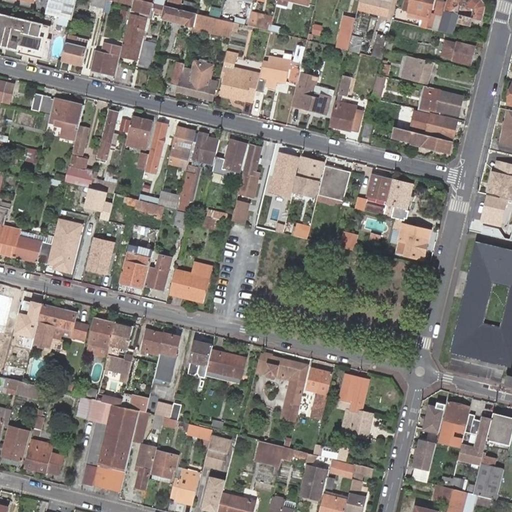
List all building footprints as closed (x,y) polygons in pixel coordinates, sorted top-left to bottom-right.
[(51,0),(48,15),(73,21),(78,0),(51,0)] [(93,0),(92,5),(107,9),(108,0),(93,0)] [(108,0),(107,8),(106,12),(109,12),(112,0),(132,5),(133,0),(108,0)] [(145,1),(141,0),(133,0),(132,5),(131,10),(149,15),(150,10),(154,11),(153,14),(163,17),(166,8),(152,4),(145,2),(145,1)] [(182,0),(181,0),(169,0),(168,6),(180,9),(182,0)] [(359,0),(359,3),(387,10),(389,1),(389,0),(359,0)] [(410,3),(408,13),(428,18),(429,12),(431,0),(403,0),(403,1),(410,3)] [(481,0),(479,0),(447,0),(447,2),(444,16),(440,30),(454,34),(457,22),(459,15),(472,18),(481,20),(485,6),(481,0)] [(185,1),(183,10),(194,12),(195,8),(196,3),(185,1)] [(444,15),(447,3),(438,1),(435,13),(444,15)] [(387,10),(359,3),(357,11),(385,17),(387,10)] [(166,8),(163,17),(162,21),(174,24),(174,25),(178,26),(178,25),(194,29),(197,13),(194,12),(183,10),(180,9),(168,6),(166,6),(166,8)] [(122,9),(119,22),(124,23),(127,11),(122,9)] [(257,20),(259,13),(252,12),(250,19),(252,19),(257,20)] [(431,30),(435,13),(429,12),(428,18),(408,13),(405,24),(431,30)] [(197,13),(194,29),(231,38),(235,22),(219,19),(197,13)] [(251,26),(267,30),(270,16),(259,13),(257,20),(252,19),(251,26)] [(440,30),(444,15),(435,13),(431,30),(440,32),(440,30)] [(0,15),(0,26),(8,29),(11,18),(0,15)] [(470,25),(472,18),(459,15),(457,22),(470,25)] [(137,62),(147,21),(132,17),(127,38),(126,38),(122,51),(124,52),(122,58),(137,62)] [(347,50),(355,20),(354,20),(344,17),(336,47),(347,50)] [(8,29),(0,26),(0,47),(18,52),(19,49),(41,54),(44,39),(41,39),(44,26),(11,18),(8,29)] [(271,31),(278,33),(280,26),(272,25),(271,31)] [(18,52),(18,55),(43,61),(51,27),(44,26),(41,39),(44,39),(41,54),(19,49),(18,52)] [(371,55),(379,57),(384,36),(376,34),(371,55)] [(69,36),(63,62),(84,68),(89,48),(76,45),(78,38),(69,36)] [(90,41),(78,38),(76,45),(89,48),(90,41)] [(394,40),(386,38),(383,49),(391,51),(394,40)] [(121,53),(123,45),(103,40),(100,54),(105,55),(107,49),(121,53)] [(145,41),(141,57),(146,59),(144,66),(150,68),(155,43),(145,41)] [(470,66),(474,49),(445,42),(441,59),(470,66)] [(288,90),(295,91),(296,84),(299,72),(305,48),(298,46),(293,66),(295,66),(293,73),(292,78),(291,77),(288,90)] [(93,71),(116,76),(121,53),(107,49),(105,55),(100,54),(97,53),(93,71)] [(254,104),(260,77),(253,75),(233,70),(234,66),(237,55),(230,54),(227,68),(226,68),(223,78),(227,78),(223,95),(222,96),(246,102),(254,104)] [(417,59),(408,56),(403,77),(427,83),(432,64),(417,60),(417,59)] [(265,87),(284,91),(287,76),(289,65),(291,59),(284,57),(282,63),(270,60),(269,65),(267,71),(263,70),(258,93),(263,95),(265,87)] [(382,63),(380,74),(386,75),(388,64),(387,64),(388,61),(384,60),(383,63),(382,63)] [(180,87),(181,82),(184,71),(185,66),(178,64),(173,86),(180,87)] [(195,74),(184,71),(181,82),(180,87),(179,92),(202,98),(203,95),(214,97),(217,83),(210,81),(213,68),(197,64),(195,74)] [(385,76),(376,74),(372,91),(382,93),(385,76)] [(303,75),(294,106),(327,116),(332,99),(322,96),(321,101),(312,98),(318,79),(303,75)] [(353,77),(343,75),(338,95),(348,97),(353,77)] [(5,94),(7,84),(0,82),(0,100),(10,103),(12,96),(5,94)] [(14,87),(7,84),(5,94),(12,96),(14,87)] [(432,90),(433,88),(422,85),(416,110),(438,115),(439,112),(458,116),(463,97),(432,90)] [(380,101),(382,93),(372,91),(371,99),(380,101)] [(50,115),(53,101),(50,101),(51,98),(43,96),(42,98),(35,96),(32,111),(50,115)] [(83,107),(54,100),(53,101),(50,115),(48,122),(56,124),(55,127),(64,129),(61,139),(74,143),(78,128),(79,124),(83,107)] [(338,107),(354,111),(355,106),(339,102),(338,107)] [(364,114),(354,111),(338,107),(333,126),(359,133),(364,114)] [(457,121),(415,111),(410,129),(453,140),(457,121)] [(511,111),(509,111),(502,143),(511,145),(511,111)] [(103,140),(101,139),(99,147),(101,148),(101,150),(105,151),(107,143),(110,144),(117,114),(110,112),(103,140)] [(153,122),(133,117),(131,122),(128,134),(127,139),(143,143),(142,147),(147,148),(153,122)] [(128,134),(131,122),(124,120),(121,132),(128,134)] [(169,126),(157,123),(149,155),(146,165),(145,172),(157,175),(169,126)] [(367,123),(363,138),(369,140),(373,125),(367,123)] [(88,131),(78,128),(74,143),(69,166),(68,167),(66,177),(65,183),(67,184),(88,189),(91,180),(92,174),(85,172),(88,161),(81,159),(88,131)] [(397,129),(396,128),(394,137),(395,138),(412,142),(411,144),(416,145),(450,153),(452,142),(419,134),(399,129),(397,129)] [(186,136),(176,134),(167,170),(177,172),(186,136)] [(208,136),(199,134),(191,166),(195,167),(194,169),(189,167),(180,201),(188,203),(189,201),(192,202),(201,163),(214,166),(216,155),(220,141),(207,138),(208,136)] [(130,144),(142,147),(143,143),(127,139),(124,151),(128,151),(130,144)] [(0,150),(10,153),(12,148),(0,145),(0,141),(0,150)] [(231,141),(224,169),(226,170),(224,177),(234,180),(238,181),(247,146),(231,141)] [(262,149),(251,146),(245,171),(241,188),(241,189),(239,195),(240,195),(254,199),(259,177),(255,176),(256,174),(262,149)] [(26,162),(37,165),(41,151),(29,149),(26,162)] [(269,193),(289,198),(299,157),(279,152),(269,193)] [(136,180),(142,181),(145,172),(146,165),(149,155),(142,154),(136,180)] [(324,164),(303,159),(295,193),(316,198),(324,164)] [(511,165),(501,163),(498,175),(495,174),(490,192),(507,196),(506,199),(507,199),(508,200),(511,200),(511,165)] [(345,203),(352,174),(325,168),(318,197),(337,201),(345,203)] [(105,183),(116,186),(117,181),(114,180),(115,175),(108,173),(105,183)] [(389,201),(394,181),(373,176),(368,196),(389,201)] [(56,181),(50,180),(49,185),(66,189),(67,184),(65,183),(56,181)] [(108,194),(113,195),(116,186),(105,183),(91,180),(88,189),(90,190),(108,194)] [(413,186),(394,181),(389,202),(388,205),(395,207),(393,218),(404,221),(413,186)] [(108,194),(90,190),(85,208),(102,212),(100,219),(109,221),(114,203),(106,201),(108,194)] [(158,206),(164,208),(177,211),(180,198),(166,195),(161,194),(160,201),(158,206)] [(318,197),(317,202),(335,206),(337,201),(318,197)] [(511,200),(508,200),(507,199),(507,201),(489,197),(485,215),(488,216),(487,223),(501,227),(502,224),(510,226),(511,216),(511,200)] [(357,210),(378,215),(380,209),(376,208),(376,206),(367,204),(368,200),(360,198),(357,210)] [(138,201),(127,199),(126,205),(138,208),(162,214),(164,208),(158,206),(155,206),(148,204),(138,201)] [(0,202),(0,207),(11,210),(13,206),(0,202)] [(237,203),(232,222),(243,225),(244,222),(238,220),(240,212),(246,213),(248,205),(237,203)] [(395,207),(388,205),(385,217),(393,218),(395,207)] [(0,254),(14,258),(19,236),(21,231),(6,226),(8,216),(10,217),(11,210),(0,207),(0,254)] [(224,222),(228,223),(230,217),(210,212),(208,218),(224,222)] [(185,229),(188,216),(177,213),(174,226),(185,229)] [(500,230),(501,227),(487,223),(488,216),(485,215),(482,225),(500,230)] [(208,218),(205,217),(202,228),(222,233),(225,223),(208,218)] [(47,266),(45,271),(72,277),(85,224),(58,218),(52,245),(47,266)] [(406,257),(424,261),(431,232),(418,229),(403,225),(399,242),(409,244),(406,257)] [(482,225),(480,234),(498,238),(500,230),(482,225)] [(309,229),(297,227),(295,236),(307,239),(309,229)] [(325,228),(322,240),(331,242),(334,230),(325,228)] [(45,243),(46,238),(21,231),(19,236),(45,243)] [(340,247),(355,251),(358,235),(343,232),(340,247)] [(379,243),(380,236),(372,234),(370,241),(379,243)] [(19,236),(14,258),(47,266),(52,245),(51,244),(53,237),(47,236),(45,243),(19,236)] [(116,242),(94,236),(86,271),(108,276),(116,242)] [(409,244),(399,242),(396,254),(406,257),(409,244)] [(511,251),(477,243),(470,274),(480,276),(474,302),(463,299),(451,352),(511,367),(511,363),(511,310),(508,309),(502,332),(479,327),(491,277),(511,281),(511,251)] [(164,292),(172,259),(161,256),(157,270),(150,268),(146,287),(164,292)] [(120,283),(144,288),(149,268),(134,264),(134,262),(125,260),(120,283)] [(178,271),(172,295),(203,303),(212,268),(195,263),(193,274),(178,271)] [(413,277),(393,273),(390,286),(410,290),(413,277)] [(480,276),(470,274),(463,299),(474,302),(480,276)] [(44,303),(32,301),(29,314),(20,312),(15,333),(36,338),(44,303)] [(39,328),(38,332),(36,338),(35,345),(49,348),(52,336),(54,328),(72,332),(88,336),(90,327),(75,324),(77,315),(44,307),(39,328)] [(115,324),(95,319),(88,344),(109,349),(115,324)] [(128,386),(134,358),(125,356),(125,360),(118,358),(121,348),(129,350),(133,331),(116,327),(111,345),(113,346),(106,372),(121,375),(119,383),(128,386)] [(145,354),(160,357),(161,353),(165,335),(148,331),(143,351),(145,352),(145,354)] [(180,339),(165,335),(161,353),(160,357),(154,380),(170,384),(180,339)] [(213,352),(214,348),(201,345),(201,346),(195,345),(191,363),(204,366),(202,372),(207,374),(213,352)] [(223,354),(213,352),(208,373),(207,375),(217,377),(218,373),(242,379),(246,364),(233,361),(234,357),(223,354)] [(298,412),(309,367),(262,355),(260,365),(258,372),(291,381),(281,419),(295,422),(298,412)] [(331,385),(333,375),(313,370),(307,393),(310,394),(311,390),(318,392),(315,403),(326,405),(331,385)] [(241,383),(242,379),(218,373),(217,377),(241,383)] [(342,432),(345,433),(351,434),(369,438),(375,415),(362,412),(370,381),(346,375),(338,408),(347,410),(342,432)] [(18,390),(20,382),(8,380),(4,394),(16,397),(18,390)] [(60,389),(68,391),(71,382),(63,380),(60,389)] [(25,383),(20,382),(18,390),(44,397),(46,389),(25,383)] [(68,391),(74,393),(75,386),(76,383),(71,382),(68,391)] [(75,386),(74,393),(80,394),(82,385),(76,383),(75,386)] [(85,399),(93,401),(95,391),(88,389),(85,399)] [(52,392),(46,390),(43,402),(47,403),(49,396),(51,396),(52,392)] [(133,411),(141,413),(142,413),(146,414),(149,403),(133,399),(134,397),(127,395),(124,408),(133,411)] [(122,401),(104,397),(102,403),(121,407),(122,401)] [(85,399),(83,398),(78,420),(88,423),(94,401),(93,401),(85,399)] [(429,430),(439,432),(446,401),(438,399),(437,404),(435,404),(429,430)] [(157,414),(157,417),(166,419),(170,420),(174,403),(161,400),(160,404),(157,414)] [(94,401),(88,423),(98,425),(88,465),(87,469),(83,483),(119,492),(141,413),(133,411),(124,408),(122,408),(98,402),(94,401)] [(311,417),(322,420),(326,405),(315,403),(314,402),(311,417)] [(170,420),(177,422),(181,405),(174,403),(170,420)] [(469,408),(449,403),(443,427),(457,430),(454,445),(460,446),(469,408)] [(53,454),(55,446),(39,442),(45,420),(42,420),(43,416),(48,417),(49,412),(45,411),(46,405),(43,404),(26,468),(47,474),(48,471),(60,474),(64,457),(53,454)] [(12,412),(0,408),(0,420),(5,421),(4,424),(8,425),(12,412)] [(188,414),(181,412),(180,419),(187,421),(188,414)] [(142,413),(135,437),(143,439),(150,415),(146,414),(142,413)] [(510,446),(511,439),(511,418),(494,414),(487,441),(510,446)] [(153,428),(163,431),(164,427),(166,419),(157,417),(154,427),(153,428)] [(166,419),(164,427),(175,429),(177,422),(170,420),(166,419)] [(476,449),(462,446),(458,462),(480,467),(491,421),(483,419),(476,449)] [(227,424),(216,421),(214,427),(226,430),(227,424)] [(474,424),(468,423),(464,438),(470,439),(474,424)] [(191,425),(189,432),(213,438),(215,431),(195,426),(191,425)] [(29,437),(10,432),(3,457),(22,462),(29,437)] [(218,439),(215,438),(212,448),(208,464),(225,469),(229,455),(227,454),(228,449),(216,446),(218,439)] [(416,467),(431,471),(437,445),(422,441),(416,467)] [(509,451),(510,446),(487,441),(487,445),(509,451)] [(152,466),(153,466),(159,447),(144,443),(137,468),(142,469),(141,474),(140,477),(136,492),(145,494),(152,466)] [(333,460),(338,462),(339,459),(341,450),(316,444),(314,456),(325,459),(333,460)] [(284,459),(286,451),(261,445),(258,458),(269,461),(267,467),(281,470),(284,459)] [(341,450),(339,459),(346,461),(350,448),(342,446),(341,450)] [(310,455),(291,450),(286,449),(286,451),(284,459),(299,463),(299,465),(307,467),(307,466),(310,455)] [(492,499),(498,500),(504,471),(493,468),(495,459),(487,457),(488,454),(485,454),(475,495),(477,495),(479,496),(492,499)] [(314,456),(310,455),(307,466),(310,466),(322,470),(325,459),(314,456)] [(167,461),(161,459),(157,458),(155,465),(157,466),(154,474),(172,479),(174,470),(175,470),(178,460),(168,457),(167,461)] [(256,464),(267,467),(269,461),(258,458),(256,464)] [(354,469),(334,464),(332,472),(352,478),(354,469)] [(317,493),(322,494),(328,471),(322,470),(310,466),(305,482),(303,494),(316,498),(317,493)] [(370,477),(372,470),(357,466),(355,474),(370,477)] [(183,471),(182,475),(200,480),(201,476),(183,471)] [(176,480),(171,498),(175,499),(175,501),(181,503),(182,500),(194,503),(200,480),(182,475),(180,481),(176,480)] [(218,511),(226,482),(210,477),(201,511),(205,511),(218,511)] [(452,479),(443,477),(442,484),(450,486),(452,479)] [(468,480),(455,477),(452,488),(466,491),(468,480)] [(336,480),(329,478),(326,489),(334,491),(336,480)] [(362,484),(353,482),(350,495),(352,496),(347,511),(364,511),(368,500),(358,497),(360,493),(362,484)] [(450,502),(453,489),(451,489),(438,486),(435,499),(450,502)] [(462,511),(468,493),(453,489),(450,502),(447,511),(462,511)] [(473,511),(477,495),(475,495),(468,493),(462,511),(473,511)] [(224,496),(218,511),(253,511),(255,504),(224,496)] [(319,511),(345,511),(348,502),(324,496),(319,511)] [(489,509),(492,499),(479,496),(476,507),(489,509)] [(269,511),(293,511),(285,509),(287,501),(274,498),(269,511)]
